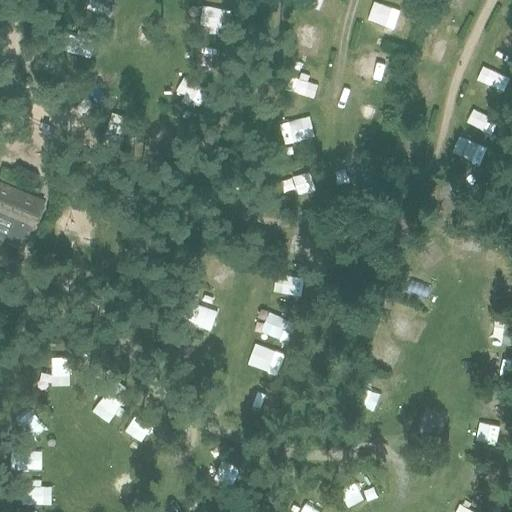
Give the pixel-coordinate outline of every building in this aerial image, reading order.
[(222,0),(224,11),(244,10),(242,0),(222,0)] [(417,14),(422,0),(387,0),(387,1),(417,14)] [(338,26),(341,4),(319,1),(316,23),(338,26)] [(468,44),(475,28),(448,16),(441,32),(468,44)] [(373,47),(403,60),(414,35),(384,22),(373,47)] [(327,74),(331,54),(311,50),(307,70),(327,74)] [(0,239),(23,249),(44,200),(0,181),(0,239)] [(248,270),(255,251),(227,241),(220,260),(248,270)] [(240,302),(243,282),(210,278),(208,299),(240,302)] [(286,292),(279,314),(297,319),(303,297),(286,292)] [(401,315),(424,323),(432,302),(410,293),(401,315)] [(398,339),(409,345),(416,333),(404,327),(398,339)] [(419,333),(414,347),(429,353),(434,339),(419,333)] [(294,354),(297,339),(278,336),(275,351),(294,354)] [(87,369),(86,351),(76,351),(75,337),(66,338),(68,371),(87,369)] [(384,363),(375,384),(404,397),(413,376),(384,363)] [(111,392),(129,403),(138,389),(120,378),(111,392)] [(58,421),(73,404),(47,382),(32,399),(58,421)] [(375,459),(361,462),(364,479),(379,477),(375,459)] [(41,465),(42,484),(77,483),(76,463),(41,465)] [(92,511),(116,511),(118,502),(95,497),(92,511)]
